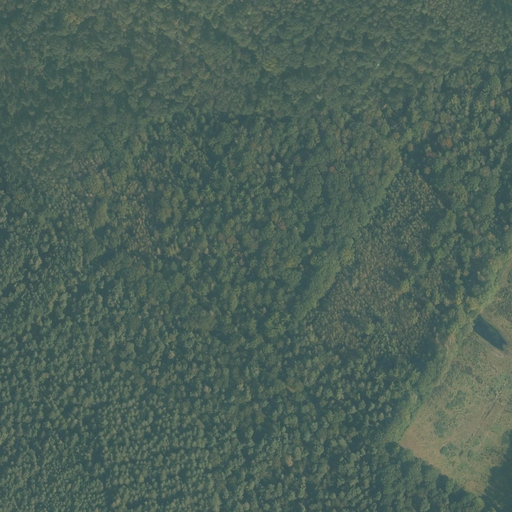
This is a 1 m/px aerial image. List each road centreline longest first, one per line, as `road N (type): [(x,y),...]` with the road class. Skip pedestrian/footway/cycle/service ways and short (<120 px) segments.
road 1 (track): [(149,291),(474,511)]
road 2 (track): [(104,261),(61,331),(0,372)]
road 3 (track): [(0,190),(104,261)]
